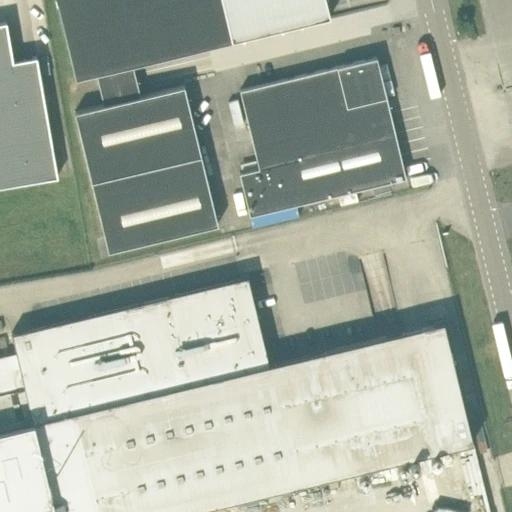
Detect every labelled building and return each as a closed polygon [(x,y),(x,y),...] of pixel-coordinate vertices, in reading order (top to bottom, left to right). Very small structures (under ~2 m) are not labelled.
[(56,0),(76,78),(98,72),(133,64),(330,16),(326,0),(56,0)] [(0,185),(58,176),(37,56),(13,60),(6,21),(0,21),(0,185)] [(251,214),(406,176),(386,95),(394,93),(391,79),(383,81),(377,56),(240,89),(259,167),(240,172),(251,214)] [(98,72),(105,104),(141,95),(133,64),(98,72)] [(76,110),(93,180),(202,154),(185,84),(141,95),(105,104),(76,110)] [(202,154),(93,180),(109,249),(218,223),(202,154)] [(242,279),(12,334),(16,351),(0,354),(0,390),(24,384),(33,421),(0,429),(0,511),(166,511),(463,441),(463,443),(473,441),(471,431),(469,432),(444,330),(446,330),(444,320),(434,322),(435,324),(270,364),(268,358),(266,358),(247,282),(250,282),(248,275),(241,276),(242,279)] [(6,336),(0,337),(0,348),(8,346),(6,336)]
